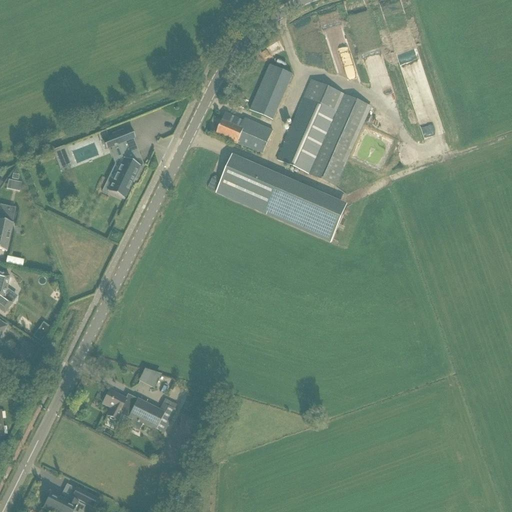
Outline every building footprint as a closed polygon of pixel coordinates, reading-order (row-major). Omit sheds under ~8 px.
[(269,66),(266,73),(289,83),(292,75),(271,66),(269,66)] [(358,70),(362,83),(369,80),(365,68),(358,70)] [(266,73),(256,97),(279,106),(289,83),(266,73)] [(277,161),(334,187),(370,107),(312,82),(277,161)] [(226,99),(233,102),(239,92),(233,88),(226,99)] [(256,97),(250,111),(252,112),(272,121),(279,106),(256,97)] [(217,135),(226,139),(238,144),(263,154),(273,131),(245,119),(243,122),(225,114),(217,135)] [(136,179),(143,165),(139,155),(136,156),(135,154),(127,157),(122,144),(135,139),(130,128),(101,139),(106,150),(119,145),(124,159),(124,160),(123,160),(113,182),(107,180),(101,193),(107,195),(108,193),(123,200),(134,178),(136,179)] [(67,157),(63,147),(52,152),(56,161),(67,157)] [(265,212),(275,185),(226,165),(215,192),(265,212)] [(0,251),(6,252),(12,225),(11,224),(13,215),(0,211),(0,251)] [(79,275),(89,276),(90,276),(91,275),(92,275),(92,274),(94,270),(97,271),(98,269),(99,269),(103,260),(105,255),(102,253),(106,246),(84,236),(80,245),(88,249),(79,269),(81,271),(79,275)] [(7,263),(24,268),(26,261),(9,256),(7,263)] [(0,311),(4,314),(12,304),(4,298),(9,277),(0,275),(0,311)] [(70,298),(78,302),(82,295),(82,294),(82,293),(81,292),(80,291),(79,291),(69,290),(68,291),(70,298)] [(39,330),(34,337),(41,342),(46,335),(39,330)] [(31,362),(35,346),(26,344),(24,351),(20,350),(18,359),(31,362)] [(141,384),(158,389),(163,375),(146,369),(141,384)] [(111,409),(107,417),(117,422),(121,414),(137,423),(136,423),(138,424),(139,423),(155,432),(156,430),(164,434),(175,411),(162,405),(159,411),(137,400),(136,401),(133,400),(132,402),(129,400),(129,402),(109,392),(106,397),(105,397),(104,397),(101,402),(101,403),(102,404),(102,405),(111,409)] [(92,508),(96,501),(76,491),(72,498),(92,508)] [(82,511),(84,508),(69,500),(67,503),(59,499),(58,501),(49,497),(43,509),(48,511),(82,511)]
